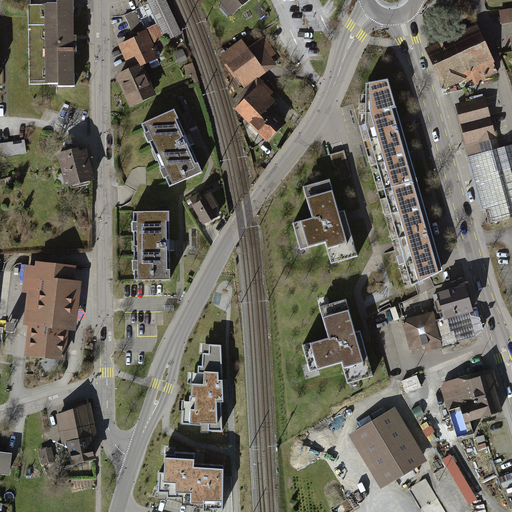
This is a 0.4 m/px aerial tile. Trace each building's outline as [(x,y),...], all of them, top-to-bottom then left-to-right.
[(148,0),(160,24),(149,29),(155,41),(166,36),(167,40),(180,34),(164,0),(148,0)] [(220,0),(224,5),(220,8),(227,16),(231,13),(232,14),(248,0),(220,0)] [(58,87),(75,87),(75,74),(71,74),(70,14),(74,14),(74,1),(57,1),(57,4),(47,4),(47,5),(28,5),(29,84),(48,84),(48,85),(58,84),(58,87)] [(136,10),(125,15),(133,34),(145,28),(136,10)] [(507,10),(500,11),(502,23),(509,22),(507,10)] [(477,27),(456,37),(473,75),(475,81),(497,72),(477,27)] [(139,37),(122,44),(133,69),(140,66),(158,58),(146,31),(138,34),(139,37)] [(252,34),(244,39),(248,45),(256,41),(252,34)] [(473,75),(456,37),(428,50),(438,72),(439,72),(446,87),(473,75)] [(243,43),(225,57),(228,65),(240,81),(269,61),(267,59),(273,52),(263,38),(248,49),(243,43)] [(183,52),(176,56),(179,63),(187,59),(183,52)] [(119,76),(131,103),(152,94),(140,66),(133,69),(119,76)] [(365,124),(384,189),(417,180),(412,162),(408,163),(405,151),(408,150),(401,124),(397,125),(392,107),(396,106),(388,79),(366,84),(365,124)] [(249,96),(238,107),(253,123),(251,125),(253,127),(255,125),(268,138),(275,132),(260,116),(269,108),(270,106),(267,97),(270,94),(261,85),(261,84),(257,80),(245,92),(249,96)] [(483,99),(458,106),(467,142),(493,135),(483,99)] [(271,110),(269,108),(260,116),(275,132),(282,125),(270,112),(271,110)] [(174,110),(142,124),(146,133),(144,134),(148,143),(150,142),(154,151),(152,152),(156,161),(158,160),(161,169),(160,170),(164,178),(165,178),(169,187),(202,172),(174,110)] [(493,135),(467,142),(471,156),(497,149),(493,135)] [(25,140),(0,143),(0,156),(26,152),(25,140)] [(471,156),(468,157),(483,210),(489,208),(492,222),(511,216),(511,144),(497,149),(471,156)] [(68,186),(92,179),(85,151),(79,153),(77,149),(59,154),(68,186)] [(344,151),(330,155),(335,166),(339,169),(342,180),(351,177),(344,151)] [(330,180),(312,185),(314,193),(305,195),(312,218),(293,223),(298,242),(306,240),(308,248),(325,243),(329,256),(337,253),(340,261),(358,256),(345,211),(339,212),(330,180)] [(412,286),(443,271),(438,254),(434,255),(429,237),(433,236),(425,209),(421,211),(418,199),(422,198),(417,180),(384,189),(412,286)] [(190,198),(204,223),(217,216),(211,205),(215,203),(210,194),(202,198),(199,193),(190,198)] [(169,212),(133,212),(133,222),(132,222),(132,232),(134,232),(134,241),(132,241),(132,251),(134,251),(134,261),(132,261),(133,271),(134,271),(134,280),(170,280),(169,212)] [(46,355),(56,269),(39,267),(38,270),(29,269),(27,289),(36,290),(28,353),(46,355)] [(56,269),(46,355),(62,357),(62,356),(64,356),(64,354),(62,354),(66,327),(68,327),(73,283),(70,283),(72,271),(56,269)] [(126,287),(127,296),(152,295),(151,285),(126,287)] [(465,286),(438,293),(440,301),(436,302),(437,309),(431,311),(433,318),(428,320),(427,315),(425,315),(423,310),(415,313),(416,318),(404,321),(411,348),(425,344),(426,346),(436,344),(436,341),(439,340),(441,347),(454,344),(454,343),(447,317),(469,311),(471,310),(465,286)] [(346,299),(328,304),(330,312),(322,315),(328,338),(303,345),(308,364),(315,361),(318,369),(342,363),(345,375),(353,373),(356,381),(373,376),(360,331),(356,332),(346,299)] [(480,331),(476,319),(471,317),(469,311),(447,317),(454,343),(476,336),(480,331)] [(221,345),(209,344),(209,353),(203,353),(202,366),(198,366),(197,384),(192,383),(191,396),(189,396),(189,410),(183,410),(182,424),(201,425),(201,423),(208,424),(208,430),(222,431),(221,402),(223,402),(221,345)] [(469,419),(500,410),(488,369),(469,374),(470,376),(444,384),(451,409),(449,410),(457,438),(474,434),(469,419)] [(416,375),(402,381),(407,393),(421,387),(416,375)] [(85,405),(60,414),(66,448),(70,447),(73,462),(94,458),(90,439),(92,439),(85,405)] [(387,413),(358,430),(389,482),(418,465),(387,413)] [(49,449),(40,451),(43,463),(52,461),(49,449)] [(175,454),(165,454),(164,472),(159,472),(158,492),(167,493),(167,498),(191,498),(191,503),(204,504),(204,500),(210,500),(210,509),(223,509),(223,465),(194,463),(195,453),(175,451),(175,454)] [(0,472),(8,473),(11,454),(0,453),(0,472)] [(451,454),(443,460),(470,504),(479,499),(451,454)]
